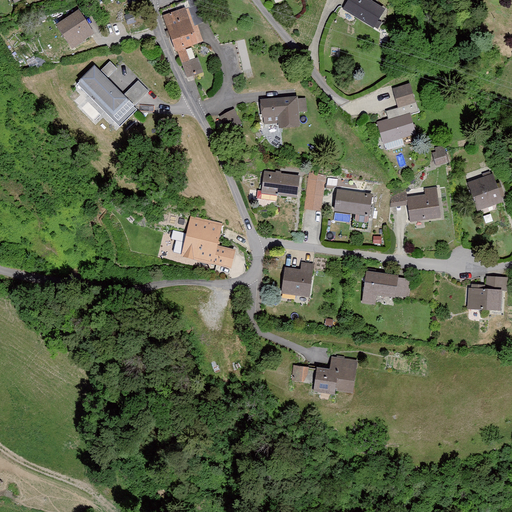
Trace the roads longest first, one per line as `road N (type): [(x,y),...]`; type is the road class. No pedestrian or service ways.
road 1 (unclassified): [(255,243),(251,275),(221,284),(107,288),(0,270)]
road 2 (unclassified): [(153,0),(255,243)]
road 3 (residential): [(255,243),(511,267)]
road 4 (track): [(0,448),(90,493),(107,511)]
